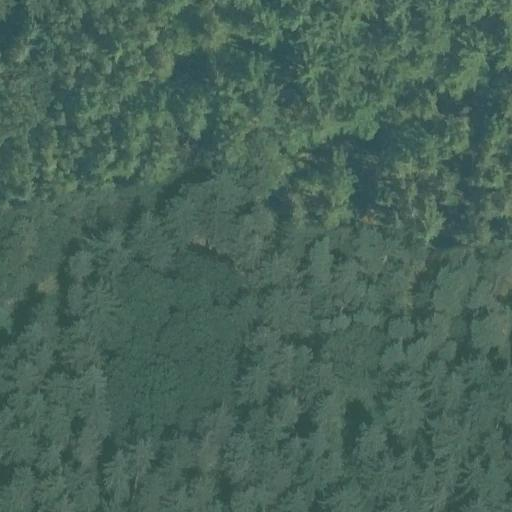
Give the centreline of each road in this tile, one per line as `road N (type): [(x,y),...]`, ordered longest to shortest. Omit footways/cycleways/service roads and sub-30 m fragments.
road 1 (track): [(511,63),(257,176),(0,312)]
road 2 (track): [(257,176),(294,284),(349,511)]
road 3 (track): [(511,429),(336,467)]
